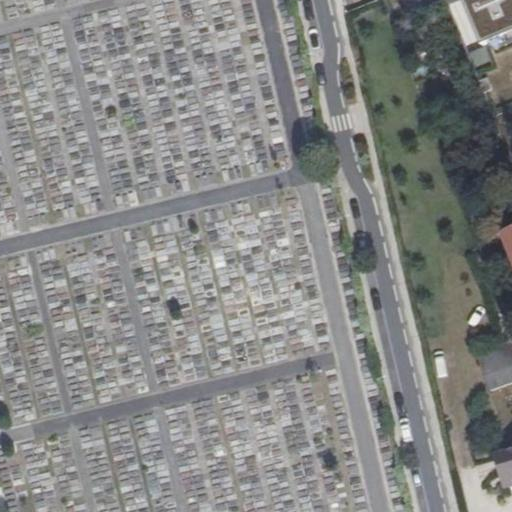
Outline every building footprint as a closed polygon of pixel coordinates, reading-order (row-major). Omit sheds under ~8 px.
[(511,0),(473,0),(493,47),(511,38),(511,0)] [(511,170),(511,166),(508,156),(491,163),(497,177),(511,170)] [(511,230),(511,231),(508,225),(503,227),(505,233),(504,234),(511,252),(511,230)] [(511,384),(511,352),(510,345),(479,355),(492,392),(511,384)] [(511,451),(497,455),(503,478),(511,475),(511,451)] [(511,475),(503,478),(505,488),(511,485),(511,475)]
